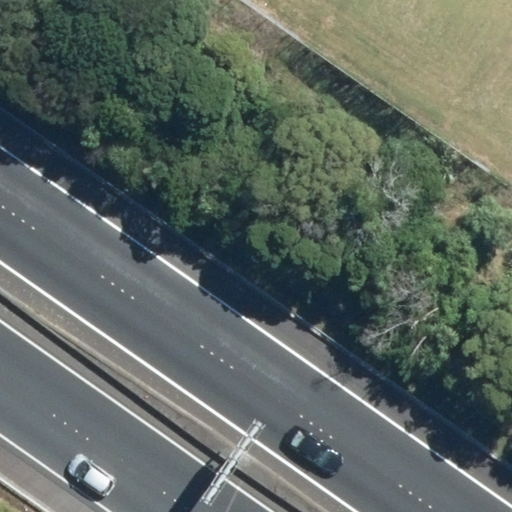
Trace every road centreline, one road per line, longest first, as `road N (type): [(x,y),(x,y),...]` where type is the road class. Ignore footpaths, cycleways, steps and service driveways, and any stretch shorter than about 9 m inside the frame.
road 1 (motorway): [(0,178),(471,511)]
road 2 (motorway): [(198,511),(0,372)]
